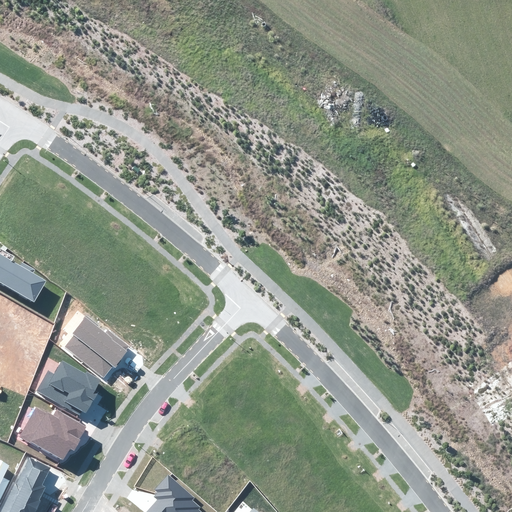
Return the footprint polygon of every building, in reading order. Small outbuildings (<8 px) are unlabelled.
[(0,281),(34,301),(46,281),(33,273),(35,269),(21,262),(20,265),(0,253),(0,281)] [(64,347),(103,377),(112,366),(114,367),(127,351),(126,350),(129,346),(107,329),(105,332),(97,326),(98,324),(86,315),(72,334),(73,335),(64,347)] [(37,391),(80,415),(82,411),(86,413),(98,392),(95,390),(101,379),(86,371),(85,374),(62,361),(55,374),(48,371),(37,391)] [(19,437),(62,461),(70,448),(74,450),(88,426),(57,409),(53,415),(47,412),(47,413),(36,406),(19,437)] [(50,467),(29,457),(17,484),(15,483),(0,511),(35,511),(40,501),(39,500),(46,487),(42,485),(50,467)] [(0,498),(9,481),(3,478),(10,465),(0,460),(0,498)] [(195,497),(168,474),(155,490),(157,492),(154,496),(157,500),(146,511),(201,511),(198,509),(200,507),(192,500),(195,497)]
